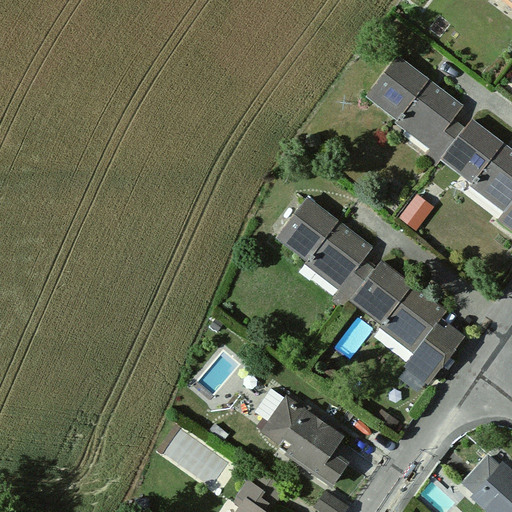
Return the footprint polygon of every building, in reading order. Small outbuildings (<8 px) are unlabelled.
[(442,159),(466,126),(454,118),(464,105),(398,54),(366,96),(397,119),(395,122),(430,148),(423,156),(436,166),(442,159)] [(466,126),(442,159),(473,183),(471,186),(505,211),(498,220),(511,230),(511,147),(473,117),(466,126)] [(403,215),(420,227),(437,202),(421,191),(403,215)] [(351,301),(374,268),(363,260),(374,247),(307,196),(275,237),(307,261),(304,264),(339,290),(331,300),(344,309),(351,301)] [(374,268),(351,301),(382,325),(380,328),(414,353),(442,317),(448,310),(381,260),(374,268)] [(442,317),(414,353),(405,366),(429,384),(466,336),(442,317)] [(335,451),(345,436),(287,395),(260,433),(288,451),(285,454),(333,487),(350,462),(335,451)] [(511,511),(511,468),(504,462),(501,465),(489,454),(462,483),(475,494),(472,497),(488,511),(511,511)] [(268,511),(255,503),(264,491),(249,480),(233,502),(239,507),(235,511),(268,511)] [(326,490),(314,507),(320,511),(345,511),(349,507),(326,490)]
